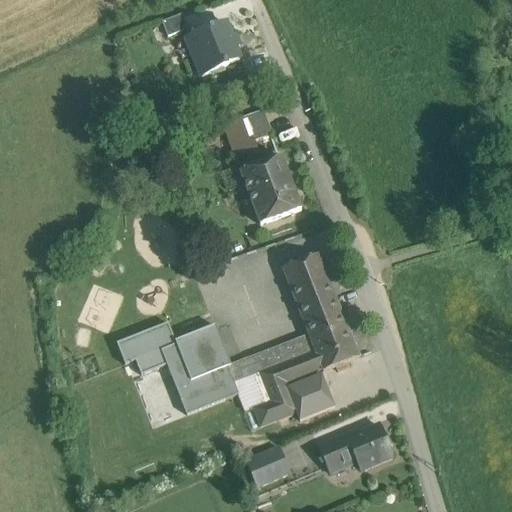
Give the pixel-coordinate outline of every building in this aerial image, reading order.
[(182,16),(162,24),(168,38),(188,31),(182,16)] [(225,25),(191,38),(198,56),(193,59),(201,79),(228,69),(227,67),(240,62),(235,51),(239,49),(234,36),(230,38),(225,25)] [(264,112),(241,120),(250,144),(273,136),(264,112)] [(241,120),(223,127),(236,160),(253,154),(250,144),(241,120)] [(281,158),(240,174),(260,227),(301,211),(295,196),(296,195),(288,174),(287,174),(281,158)] [(231,367),(228,369),(234,386),(240,383),(259,376),(277,423),(297,415),(299,414),(289,390),(287,385),(322,371),(323,373),(359,360),(320,256),(283,270),(309,337),(231,367)] [(215,328),(175,344),(176,347),(161,353),(186,417),(238,397),(234,386),(228,369),(231,367),(215,328)] [(240,383),(251,411),(253,410),(261,429),(277,423),(259,376),(240,383)] [(322,377),(289,390),(299,414),(297,415),(300,423),(334,409),(322,377)] [(379,428),(349,440),(348,437),(318,449),(329,475),(350,467),(347,460),(354,457),(360,472),(393,458),(379,428)] [(280,450),(246,464),(256,488),(290,473),(280,450)]
